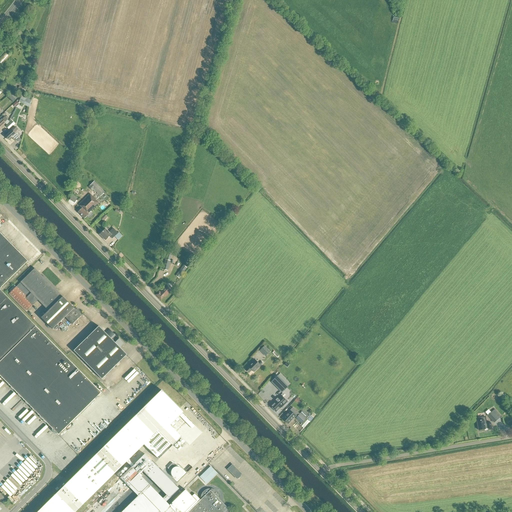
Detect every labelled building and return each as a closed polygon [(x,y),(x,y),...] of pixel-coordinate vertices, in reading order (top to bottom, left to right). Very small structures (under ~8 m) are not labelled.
[(7,52),(0,57),(0,60),(2,62),(10,55),(7,52)] [(22,83),(23,84),(22,86),(24,87),(23,88),(20,86),(18,89),(25,93),(26,90),(28,86),(27,86),(28,85),(26,83),(28,81),(28,82),(30,78),(30,77),(27,75),(22,83)] [(27,94),(23,102),(30,106),(34,97),(27,94)] [(6,126),(9,130),(15,124),(12,121),(6,126)] [(12,130),(5,136),(9,140),(12,138),(15,141),(18,137),(15,134),(14,133),(17,130),(14,127),(11,130),(12,130)] [(105,192),(94,181),(89,186),(100,197),(105,192)] [(99,203),(90,194),(79,205),(80,205),(80,206),(82,208),(78,212),(84,219),(88,214),(99,203)] [(0,289),(0,288),(28,261),(0,232),(0,227),(1,226),(0,224),(0,366),(38,329),(35,326),(0,289)] [(109,232),(105,229),(100,234),(106,241),(110,236),(112,239),(118,233),(113,228),(109,232)] [(179,272),(182,274),(187,268),(183,265),(179,272)] [(81,316),(35,268),(21,282),(21,283),(9,294),(26,312),(38,300),(49,311),(42,318),(53,329),(65,317),(73,324),(81,316)] [(159,291),(156,295),(161,300),(164,296),(165,297),(171,291),(166,286),(160,292),(159,291)] [(124,344),(110,330),(106,333),(99,326),(90,335),(118,364),(127,355),(120,348),(124,344)] [(101,393),(38,329),(0,366),(0,375),(52,428),(52,430),(56,434),(58,434),(58,435),(101,393)] [(118,364),(90,335),(74,351),(102,379),(118,364)] [(260,350),(265,356),(270,351),(264,346),(260,350)] [(258,363),(255,359),(248,366),(248,367),(245,369),(249,373),(252,370),(254,372),(261,366),(260,365),(258,363)] [(277,375),(271,382),(282,393),(288,386),(277,375)] [(75,511),(127,462),(132,467),(119,479),(129,488),(130,488),(138,496),(121,511),(230,511),(228,509),(218,498),(220,498),(219,495),(218,493),(216,491),(214,490),(212,489),(209,489),(206,490),(204,491),(202,493),(201,495),(200,498),(202,498),(201,500),(195,495),(193,497),(185,490),(170,506),(166,502),(169,498),(179,488),(145,454),(135,463),(166,495),(163,499),(149,485),(141,477),(143,475),(129,460),(144,445),(159,460),(181,437),(170,425),(183,412),(161,390),(132,419),(133,419),(61,490),(60,490),(42,508),(43,508),(38,511),(75,511)] [(287,402),(281,395),(274,402),(275,402),(270,406),(276,412),(280,408),(287,402)] [(300,414),(293,408),(283,419),(288,424),(296,416),(296,417),(300,414)] [(296,418),(301,424),(300,425),(302,427),(308,421),(310,422),(313,418),(304,409),(300,414),(296,417),(296,418)] [(501,416),(495,409),(491,413),(497,420),(501,416)] [(491,413),(488,416),(494,423),(497,420),(491,413)] [(485,416),(478,417),(477,418),(478,420),(476,421),(478,430),(492,428),(491,423),(487,423),(485,416)] [(206,484),(217,474),(210,466),(199,477),(206,484)] [(238,479),(241,476),(240,475),(241,475),(232,466),(229,470),(238,479)]
